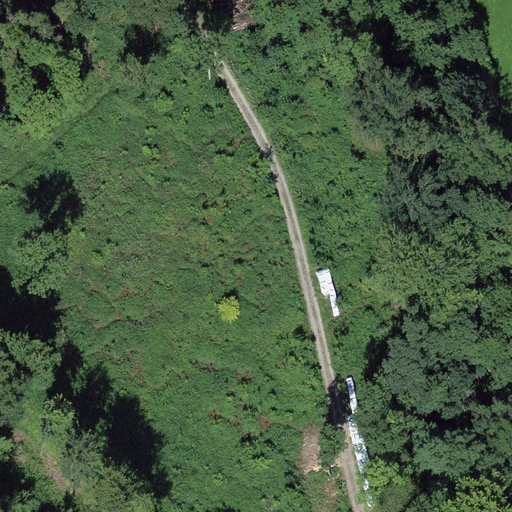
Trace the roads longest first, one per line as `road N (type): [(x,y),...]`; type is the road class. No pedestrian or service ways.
road 1 (track): [(185,0),(212,48),(310,299),(352,511)]
road 2 (track): [(108,511),(0,393)]
